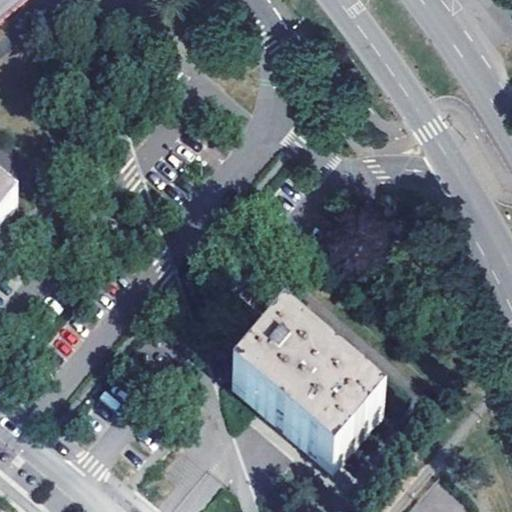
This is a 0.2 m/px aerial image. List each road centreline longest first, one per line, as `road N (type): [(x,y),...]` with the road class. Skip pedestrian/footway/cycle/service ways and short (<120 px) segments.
road 1 (residential): [(279,126),(17,436)]
road 2 (residential): [(76,484),(339,177)]
road 3 (secondary): [(336,0),(458,172)]
road 4 (secondary): [(511,135),(420,0)]
